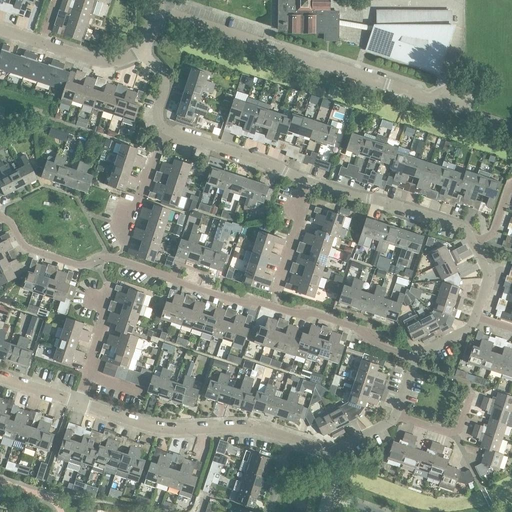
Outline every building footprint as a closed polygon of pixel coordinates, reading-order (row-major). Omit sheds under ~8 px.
[(16,0),(12,13),(18,14),(22,1),(22,0),(16,0)] [(22,1),(18,14),(23,16),(28,3),(34,5),(35,0),(22,0),(22,1)] [(67,0),(63,0),(62,5),(90,14),(93,15),(97,1),(95,0),(94,0),(75,0),(75,2),(67,0)] [(278,0),(279,30),(286,30),(286,33),(325,33),(325,41),(338,41),(338,12),(329,12),(329,0),(278,0)] [(62,5),(60,10),(71,14),(68,22),(85,28),(90,14),(62,5)] [(372,31),(366,50),(438,74),(445,55),(454,26),(451,26),(451,12),(377,12),(377,26),(374,26),(373,31),(372,31)] [(54,26),(52,32),(81,42),(83,36),(84,36),(86,35),(88,29),(85,28),(68,22),(66,30),(54,26)] [(0,54),(0,69),(10,73),(15,56),(7,53),(9,47),(3,45),(0,54)] [(10,73),(23,77),(31,54),(25,52),(23,58),(15,56),(10,73)] [(23,77),(37,82),(42,65),(35,62),(37,56),(31,54),(23,77)] [(37,82),(51,86),(58,63),(52,61),(50,67),(42,65),(37,82)] [(51,86),(64,91),(70,74),(62,71),(64,65),(58,63),(51,86)] [(191,69),(188,80),(214,89),(215,84),(206,81),(209,74),(191,69)] [(62,98),(72,102),(78,85),(72,83),(75,73),(70,72),(70,74),(64,91),(62,98)] [(72,102),(82,105),(91,78),(86,77),(83,86),(78,85),(72,102)] [(253,80),(246,77),(244,84),(249,86),(247,90),(249,91),(253,80)] [(82,105),(93,108),(98,91),(93,90),(96,80),(91,78),(82,105)] [(188,80),(184,92),(201,98),(203,91),(212,94),(214,89),(188,80)] [(93,108),(103,112),(112,85),(107,84),(104,93),(98,91),(93,108)] [(103,112),(113,115),(119,98),(113,96),(116,87),(112,85),(103,112)] [(113,115),(123,118),(132,92),(127,90),(124,100),(119,98),(113,115)] [(132,92),(123,118),(134,122),(140,105),(134,103),(137,94),(132,92)] [(184,92),(180,103),(207,112),(208,107),(199,104),(201,98),(184,92)] [(234,118),(240,120),(245,103),(234,99),(224,130),(230,132),(234,118)] [(241,135),(247,137),(258,102),(257,101),(255,106),(245,103),(240,120),(246,122),(241,135)] [(257,126),(263,127),(268,110),(267,110),(268,105),(258,102),(247,137),(253,139),(257,126)] [(207,112),(180,103),(176,115),(178,116),(176,122),(195,128),(200,115),(205,117),(207,112)] [(264,143),(270,145),(279,114),(268,110),(263,127),(268,129),(264,143)] [(279,114),(270,145),(275,146),(280,133),(286,135),(287,131),(291,118),(279,114)] [(291,118),(287,131),(292,133),(291,135),(297,137),(298,135),(303,118),(303,116),(298,115),(297,116),(292,114),(291,118)] [(303,118),(298,135),(297,137),(303,139),(304,137),(309,139),(315,122),(303,118)] [(393,124),(382,120),(380,127),(391,130),(393,124)] [(326,125),(315,122),(309,139),(315,140),(314,143),(320,145),(326,125)] [(330,127),(326,125),(320,145),(326,146),(327,144),(333,146),(337,133),(341,134),(344,126),(332,122),(330,127)] [(407,128),(404,135),(413,138),(415,130),(407,128)] [(65,142),(68,134),(60,132),(57,139),(65,142)] [(364,156),(369,158),(375,141),(377,137),(365,133),(364,138),(363,138),(358,155),(357,157),(363,159),(364,156)] [(357,157),(358,155),(363,138),(352,134),(346,151),(352,153),(351,155),(357,157)] [(377,137),(375,141),(369,158),(375,160),(374,162),(380,164),(386,145),(388,140),(377,137)] [(121,144),(118,155),(144,163),(146,159),(136,155),(138,150),(121,144)] [(285,156),(291,158),(294,146),(289,144),(285,156)] [(398,149),(386,145),(380,164),(386,166),(386,164),(392,166),(396,153),(397,153),(398,149)] [(294,146),(291,158),(296,160),(300,148),(294,146)] [(308,163),(313,165),(317,154),(311,152),(308,163)] [(392,185),(398,187),(408,156),(397,153),(396,153),(392,166),(391,170),(397,172),(392,185)] [(41,178),(53,182),(62,156),(57,154),(54,163),(47,161),(41,178)] [(323,156),(317,154),(313,165),(319,167),(323,156)] [(25,166),(18,169),(27,185),(38,180),(29,164),(25,155),(20,158),(25,166)] [(118,155),(114,165),(132,171),(133,165),(143,168),(144,163),(118,155)] [(53,182),(64,186),(70,169),(63,166),(66,157),(62,156),(53,182)] [(408,175),(414,177),(419,160),(408,156),(398,187),(404,189),(408,175)] [(163,162),(162,167),(188,176),(192,165),(175,160),(173,165),(163,162)] [(415,192),(421,194),(431,164),(419,160),(414,177),(419,179),(415,192)] [(64,186),(76,189),(84,163),(80,162),(77,171),(70,169),(64,186)] [(431,183),(436,185),(444,162),(443,162),(442,167),(431,164),(421,194),(426,196),(431,183)] [(438,200),(443,202),(455,166),(449,163),(447,163),(444,162),(436,185),(442,186),(438,200)] [(84,163),(76,189),(87,193),(93,176),(86,174),(89,165),(84,163)] [(8,164),(3,166),(16,191),(27,185),(18,169),(12,173),(8,164)] [(345,175),(350,177),(354,166),(348,164),(345,175)] [(114,165),(111,175),(138,184),(139,179),(130,176),(132,171),(114,165)] [(16,191),(3,166),(0,167),(0,170),(3,177),(0,178),(0,186),(5,196),(16,191)] [(354,166),(350,177),(356,179),(360,168),(354,166)] [(459,192),(461,188),(460,188),(465,175),(464,175),(454,171),(455,166),(443,202),(449,203),(453,190),(459,192)] [(169,175),(168,180),(185,186),(188,176),(162,167),(160,172),(169,175)] [(211,186),(218,189),(223,172),(211,168),(206,185),(203,194),(208,196),(211,186)] [(462,204),(468,205),(477,175),(466,171),(464,175),(465,175),(460,188),(461,188),(466,190),(462,204)] [(225,206),(226,201),(235,175),(223,172),(218,189),(224,191),(221,200),(222,201),(222,202),(222,204),(224,205),(225,206)] [(367,183),(373,185),(377,173),(371,172),(367,183)] [(377,173),(373,185),(379,187),(383,175),(377,173)] [(138,184),(111,175),(108,186),(125,191),(127,186),(136,189),(138,184)] [(234,194),(241,196),(246,179),(235,175),(226,201),(231,203),(234,194)] [(477,194),(483,196),(489,179),(477,175),(468,205),(473,207),(477,194)] [(244,207),(249,209),(257,183),(246,179),(241,196),(247,198),(244,207)] [(489,179),(483,196),(489,198),(485,211),(490,213),(500,183),(489,179)] [(156,183),(155,187),(181,196),(185,186),(168,180),(166,186),(156,183)] [(257,183),(249,209),(254,210),(257,201),(264,203),(269,186),(257,183)] [(181,196),(155,187),(153,192),(163,196),(161,201),(178,207),(181,196)] [(143,208),(141,213),(168,221),(171,211),(154,205),(152,211),(143,208)] [(317,214),(315,219),(325,222),(342,227),(345,217),(328,211),(326,217),(317,214)] [(149,221),(147,226),(164,232),(168,221),(141,213),(140,217),(149,221)] [(334,236),(334,237),(338,238),(342,227),(325,222),(315,219),(310,217),(309,222),(323,227),(321,232),(334,236)] [(366,237),(372,239),(378,222),(366,218),(361,235),(361,236),(358,245),(363,246),(366,237)] [(220,221),(213,240),(218,241),(221,232),(222,230),(225,222),(220,221)] [(221,232),(229,235),(231,230),(232,225),(225,222),(222,230),(221,232)] [(376,251),(381,252),(384,243),(389,226),(378,222),(372,239),(379,241),(376,251)] [(173,234),(179,236),(182,227),(177,225),(173,234)] [(136,228),(134,233),(161,242),(164,232),(147,226),(145,231),(136,228)] [(388,244),(395,247),(401,229),(389,226),(384,243),(381,252),(385,254),(388,244)] [(397,265),(402,267),(407,250),(412,233),(401,229),(395,247),(402,249),(397,265)] [(306,233),(305,238),(314,241),(331,247),(334,237),(334,236),(321,232),(317,231),(316,236),(306,233)] [(259,232),(255,242),(272,248),(274,242),(284,245),(285,240),(276,237),(259,232)] [(142,241),(140,246),(157,252),(161,242),(134,233),(133,238),(142,241)] [(176,257),(187,260),(193,243),(196,234),(191,233),(188,242),(181,240),(176,257)] [(407,250),(402,267),(406,268),(411,252),(418,254),(424,237),(412,233),(407,250)] [(187,260),(199,264),(204,247),(197,245),(200,236),(196,234),(193,243),(187,260)] [(434,239),(428,237),(425,246),(432,248),(434,239)] [(312,246),(311,252),(328,257),(331,247),(314,241),(305,238),(303,243),(312,246)] [(0,249),(10,244),(8,240),(0,243),(0,249)] [(199,264),(210,268),(219,242),(214,240),(211,249),(204,247),(199,264)] [(219,242),(210,268),(222,272),(227,255),(220,252),(223,243),(219,242)] [(255,242),(252,252),(269,258),(279,261),(280,256),(271,253),(272,248),(255,242)] [(0,249),(0,261),(6,258),(4,253),(12,249),(10,244),(0,249)] [(429,253),(436,267),(458,255),(455,250),(449,253),(445,245),(429,253)] [(157,252),(140,246),(139,252),(129,249),(128,254),(137,257),(154,263),(157,252)] [(252,252),(249,263),(266,268),(268,263),(277,266),(279,261),(269,258),(252,252)] [(299,254),(298,259),(324,267),(328,257),(311,252),(309,257),(299,254)] [(458,255),(436,267),(442,280),(458,272),(454,264),(460,261),(458,255)] [(379,257),(377,262),(376,266),(377,269),(387,272),(391,260),(379,257)] [(0,261),(0,273),(11,268),(20,264),(18,259),(9,264),(6,258),(0,261)] [(306,267),(304,272),(321,278),(324,267),(298,259),(296,263),(306,267)] [(249,263),(245,273),(272,282),(273,277),(264,274),(266,268),(249,263)] [(11,268),(0,273),(0,285),(0,286),(16,278),(13,273),(22,268),(20,264),(11,268)] [(22,289),(33,292),(39,275),(42,266),(37,264),(34,274),(28,272),(22,289)] [(33,292),(43,296),(49,279),(43,277),(47,267),(42,266),(39,275),(33,292)] [(229,268),(226,278),(232,280),(234,274),(235,269),(229,268)] [(387,272),(378,269),(376,276),(384,279),(387,272)] [(43,296),(53,299),(59,282),(62,273),(57,271),(54,281),(49,279),(43,296)] [(293,274),(291,279),(318,288),(321,278),(304,272),(302,277),(293,274)] [(59,282),(53,299),(60,301),(57,312),(65,315),(70,301),(72,301),(76,288),(75,287),(76,283),(70,281),(69,285),(64,284),(67,274),(62,273),(59,282)] [(272,282),(245,273),(242,283),(259,289),(261,283),(270,286),(272,282)] [(318,288),(291,279),(289,284),(299,287),(297,293),(314,298),(318,288)] [(338,303),(351,307),(356,290),(359,280),(354,279),(351,288),(344,286),(338,303)] [(351,307),(362,310),(367,293),(360,291),(363,282),(359,280),(356,290),(351,307)] [(443,283),(438,296),(462,304),(463,298),(457,296),(460,288),(443,283)] [(362,310),(373,314),(379,297),(381,288),(377,286),(374,296),(367,293),(362,310)] [(411,287),(409,292),(419,300),(422,291),(411,287)] [(511,289),(505,287),(503,293),(511,296),(511,289)] [(373,314),(385,318),(390,301),(383,299),(386,289),(381,288),(379,297),(373,314)] [(116,296),(142,305),(146,295),(129,289),(127,295),(118,292),(116,296)] [(405,294),(406,294),(411,304),(416,298),(409,292),(409,291),(407,290),(405,294)] [(511,302),(511,296),(503,293),(501,299),(511,302)] [(160,319),(171,323),(177,306),(180,296),(175,294),(172,304),(166,302),(163,312),(161,316),(160,319)] [(390,301),(385,318),(396,322),(402,305),(401,304),(403,301),(404,295),(400,294),(397,303),(390,301)] [(404,295),(403,301),(406,307),(411,304),(406,294),(405,296),(404,295)] [(122,310),(139,316),(143,317),(147,307),(142,305),(116,296),(114,301),(124,305),(122,310)] [(171,323),(181,326),(187,309),(181,307),(185,298),(180,296),(177,306),(171,323)] [(434,310),(433,311),(446,323),(449,315),(450,316),(453,308),(460,310),(462,304),(438,296),(434,310)] [(181,326),(191,329),(197,312),(200,303),(195,301),(192,311),(187,309),(181,326)] [(191,329),(202,333),(207,316),(202,314),(205,304),(200,303),(197,312),(191,329)] [(0,313),(7,316),(10,309),(0,305),(0,313)] [(202,333),(212,336),(221,310),(217,309),(216,308),(213,317),(207,316),(202,333)] [(109,317),(136,326),(139,316),(122,310),(120,315),(111,312),(109,317)] [(212,336),(222,339),(228,322),(223,321),(226,311),(221,310),(212,336)] [(511,310),(511,315),(497,310),(495,316),(511,321),(511,310)] [(432,313),(419,319),(430,341),(435,338),(432,333),(440,329),(439,327),(446,323),(433,311),(432,313)] [(222,339),(233,343),(238,326),(242,316),(236,315),(233,324),(228,322),(222,339)] [(416,315),(403,322),(413,342),(421,338),(424,344),(430,341),(419,319),(416,315)] [(238,326),(233,343),(243,346),(245,340),(249,329),(243,328),(246,318),(242,316),(238,326)] [(132,336),(136,326),(109,317),(108,322),(117,325),(115,331),(121,333),(132,336)] [(254,343),(264,346),(270,329),(270,330),(273,320),(268,318),(265,328),(259,326),(257,332),(254,343)] [(67,319),(63,329),(80,335),(90,338),(91,333),(82,330),(84,324),(67,319)] [(264,346),(274,350),(280,333),(275,331),(278,322),(273,320),(270,330),(270,329),(264,346)] [(274,350),(285,353),(290,336),(291,336),(294,327),(289,325),(286,335),(280,333),(274,350)] [(297,351),(307,354),(313,337),(316,327),(311,326),(308,335),(302,333),(300,340),(301,340),(297,350),(297,351)] [(295,357),(297,351),(297,350),(301,340),(300,340),(295,338),(298,328),(294,327),(291,336),(290,336),(285,353),(295,357)] [(313,337),(307,354),(306,359),(316,362),(318,357),(323,340),(318,338),(321,329),(316,327),(313,337)] [(63,329),(60,339),(77,345),(79,340),(88,343),(90,338),(80,335),(63,329)] [(0,359),(4,361),(10,344),(3,342),(6,332),(1,331),(0,334),(0,359)] [(318,357),(328,360),(333,344),(334,344),(337,334),(332,332),(329,342),(323,340),(318,357)] [(118,343),(135,348),(139,338),(132,336),(121,333),(120,338),(110,335),(109,339),(118,343)] [(333,344),(328,360),(338,364),(344,347),(338,345),(341,336),(337,334),(334,344),(333,344)] [(468,363),(479,367),(485,350),(489,337),(484,335),(479,348),(473,346),(473,348),(466,346),(463,355),(469,357),(468,363)] [(4,361),(16,365),(21,348),(24,338),(20,337),(17,346),(10,344),(4,361)] [(479,367),(491,371),(496,354),(491,352),(495,339),(489,337),(485,350),(479,367)] [(21,348),(16,365),(28,368),(33,351),(26,349),(29,340),(24,338),(21,348)] [(60,339),(57,350),(74,355),(83,358),(85,353),(75,350),(77,345),(60,339)] [(132,359),(132,358),(135,348),(118,343),(109,339),(107,344),(116,348),(115,353),(132,359)] [(491,371),(502,374),(508,358),(508,357),(511,344),(506,342),(502,356),(496,354),(491,371)] [(502,374),(511,377),(511,344),(508,357),(508,358),(502,374)] [(362,358),(358,371),(375,377),(375,376),(385,380),(386,375),(377,372),(379,366),(373,364),(376,358),(347,348),(345,353),(362,358)] [(74,355),(57,350),(53,360),(70,366),(72,360),(82,363),(83,358),(74,355)] [(118,365),(124,367),(129,369),(133,371),(136,360),(132,358),(132,359),(115,353),(113,358),(103,355),(102,360),(106,362),(118,365)] [(215,360),(213,366),(226,370),(228,365),(215,360)] [(106,362),(104,368),(116,372),(118,365),(106,362)] [(187,362),(183,375),(185,376),(190,377),(194,364),(187,362)] [(114,378),(120,379),(124,367),(118,365),(116,372),(114,378)] [(165,398),(170,400),(176,383),(169,381),(174,367),(169,365),(167,370),(164,379),(159,396),(160,399),(164,400),(165,398)] [(120,379),(125,381),(129,369),(124,367),(120,379)] [(102,374),(114,378),(116,372),(104,368),(102,374)] [(147,392),(159,396),(164,379),(167,370),(163,368),(160,378),(153,375),(152,377),(148,389),(147,392)] [(125,381),(131,383),(135,371),(133,371),(129,369),(125,381)] [(302,370),(301,376),(310,379),(312,373),(302,370)] [(131,383),(137,385),(141,373),(135,371),(131,383)] [(358,371),(355,381),(372,387),(373,381),(383,385),(385,380),(375,376),(375,377),(358,371)] [(137,385),(143,387),(147,375),(141,373),(137,385)] [(205,397),(216,401),(222,384),(225,375),(220,373),(217,383),(210,380),(205,397)] [(313,373),(310,382),(320,385),(323,376),(313,373)] [(466,380),(470,381),(474,382),(476,377),(467,374),(466,380)] [(150,376),(147,375),(143,387),(148,389),(152,377),(150,376)] [(216,401),(228,405),(233,388),(227,386),(230,376),(225,375),(222,384),(216,401)] [(180,403),(181,404),(187,387),(190,377),(185,376),(182,385),(176,383),(170,400),(175,402),(175,403),(179,405),(180,403)] [(228,405),(239,409),(245,392),(249,378),(244,376),(240,390),(233,388),(228,405)] [(187,387),(181,404),(193,408),(199,391),(192,388),(195,379),(190,377),(187,387)] [(251,412),(252,409),(252,408),(256,395),(249,393),(254,379),(249,378),(245,392),(239,409),(251,412)] [(298,383),(296,389),(295,391),(303,393),(304,388),(307,381),(299,379),(298,383)] [(355,381),(351,391),(368,397),(378,400),(379,395),(370,392),(372,387),(355,381)] [(262,412),(263,412),(269,395),(272,386),(268,385),(267,384),(264,394),(257,391),(256,395),(252,408),(252,409),(256,410),(257,412),(260,413),(262,412)] [(270,414),(275,416),(280,399),(274,397),(277,387),(272,386),(269,395),(263,412),(264,413),(265,415),(268,416),(270,414)] [(275,416),(286,420),(292,403),(292,402),(295,393),(295,391),(296,389),(291,388),(287,401),(280,399),(275,416)] [(368,397),(351,391),(348,402),(365,408),(367,402),(376,405),(378,400),(368,397)] [(484,397),(482,403),(511,412),(511,408),(511,396),(498,392),(496,401),(484,397)] [(292,403),(286,420),(298,423),(304,406),(297,404),(299,395),(295,393),(292,402),(292,403)] [(0,406),(0,436),(2,437),(4,433),(8,420),(9,420),(10,416),(4,414),(8,401),(2,399),(0,406)] [(492,412),(489,420),(507,426),(511,412),(482,403),(480,409),(492,412)] [(341,407),(327,414),(339,435),(344,433),(341,427),(349,423),(341,407)] [(2,437),(14,441),(24,410),(18,409),(14,422),(9,420),(8,420),(4,433),(2,437)] [(14,441),(26,445),(31,427),(25,426),(30,412),(24,410),(14,441)] [(339,435),(327,414),(315,420),(323,436),(330,432),(333,438),(339,435)] [(25,449),(36,452),(47,418),(41,416),(37,429),(31,427),(26,445),(25,449)] [(47,418),(36,452),(37,448),(49,452),(54,435),(48,433),(53,420),(47,418)] [(475,424),(473,430),(502,439),(507,426),(489,420),(487,428),(475,424)] [(57,459),(68,463),(75,442),(70,440),(74,427),(68,425),(57,459)] [(480,448),(486,450),(486,449),(498,453),(502,439),(473,430),(471,436),(483,440),(480,448)] [(81,463),(91,432),(86,431),(81,444),(75,442),(68,463),(80,467),(81,463)] [(81,463),(93,467),(94,463),(98,450),(98,449),(93,448),(97,434),(91,432),(81,463)] [(388,459),(402,464),(411,435),(405,433),(401,445),(393,442),(388,459)] [(104,470),(105,466),(115,436),(109,434),(105,448),(99,446),(98,449),(98,450),(94,463),(93,467),(104,470)] [(402,464),(415,468),(421,451),(413,449),(417,437),(411,435),(402,464)] [(105,466),(117,470),(122,453),(117,451),(121,438),(115,436),(105,466)] [(216,452),(224,455),(228,443),(220,440),(216,452)] [(122,453),(117,470),(115,475),(127,479),(138,443),(132,442),(128,455),(122,453)] [(415,468),(429,473),(438,444),(432,442),(429,454),(421,451),(415,468)] [(138,443),(127,479),(138,482),(145,461),(139,459),(144,445),(138,443)] [(427,478),(441,483),(442,477),(443,477),(446,466),(447,466),(448,460),(441,458),(444,446),(438,444),(429,473),(427,478)] [(486,449),(486,450),(482,463),(475,467),(480,478),(486,475),(489,466),(499,469),(503,455),(498,453),(486,449)] [(156,488),(157,484),(167,453),(161,451),(157,465),(151,463),(144,484),(156,488)] [(251,452),(248,462),(266,469),(270,459),(251,452)] [(157,484),(168,487),(174,470),(168,468),(173,455),(167,453),(157,484)] [(212,462),(223,465),(225,466),(228,458),(221,456),(220,458),(214,456),(212,462)] [(168,487),(180,491),(190,461),(184,459),(180,472),(174,470),(168,487)] [(190,461),(180,491),(192,495),(197,478),(191,476),(196,462),(190,461)] [(209,471),(215,473),(220,475),(223,465),(212,462),(209,471)] [(248,462),(244,472),(263,479),(266,469),(248,462)] [(442,477),(441,483),(439,488),(453,493),(457,482),(466,485),(475,480),(469,469),(464,472),(460,471),(460,470),(447,466),(446,466),(443,477),(442,477)] [(209,471),(206,481),(212,483),(215,473),(209,471)] [(238,476),(237,480),(260,488),(263,479),(244,472),(243,478),(238,476)] [(42,481),(44,475),(38,473),(36,479),(42,481)] [(233,490),(238,492),(257,498),(260,488),(237,480),(233,490)] [(212,483),(206,481),(202,491),(208,493),(212,483)] [(120,499),(122,492),(111,488),(108,496),(120,499)] [(257,498),(238,492),(234,502),(253,508),(257,498)]
